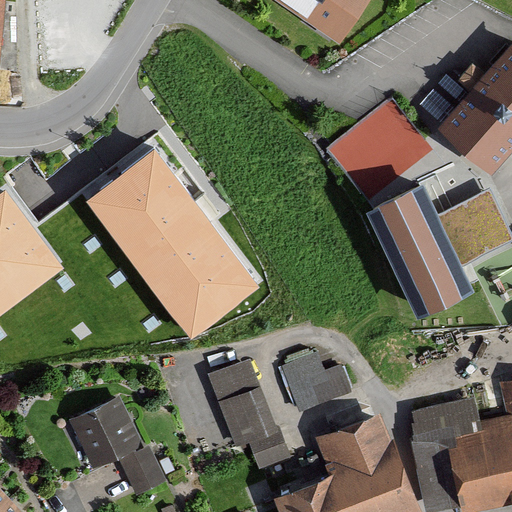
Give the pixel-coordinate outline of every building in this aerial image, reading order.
[(284,0),(337,37),(363,0),(284,0)] [(496,167),(511,149),(511,39),(442,120),(496,167)] [(391,96),(330,146),(396,227),(450,184),(427,155),(435,149),(391,96)] [(154,157),(93,204),(192,331),(252,285),(154,157)] [(439,208),(425,179),(374,202),(422,304),(473,281),(462,257),(439,208)] [(511,231),(490,184),(439,208),(462,257),(511,233),(511,231)] [(5,196),(0,199),(0,308),(57,267),(5,196)] [(324,374),(316,354),(283,367),(300,410),(349,392),(340,368),(324,374)] [(249,362),(213,376),(239,442),(250,438),(260,466),(287,456),(249,362)] [(119,399),(72,422),(94,465),(121,452),(140,490),(162,479),(148,449),(144,451),(119,399)] [(339,479),(280,501),(284,511),(411,511),(376,421),(325,441),(339,479)] [(511,424),(455,436),(471,511),(472,511),(511,503),(511,424)] [(0,511),(18,511),(0,492),(0,511)]
